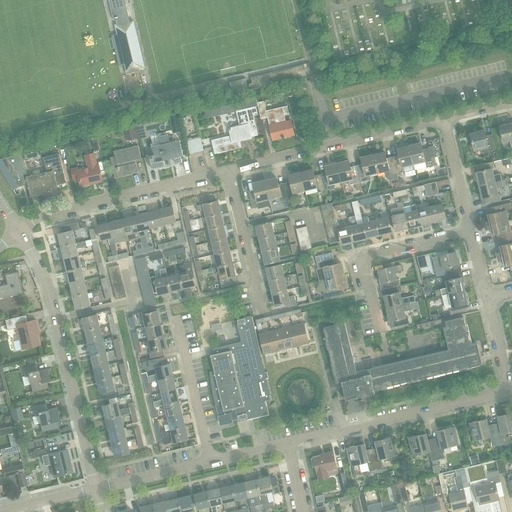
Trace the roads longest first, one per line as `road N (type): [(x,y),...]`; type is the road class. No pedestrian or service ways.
road 1 (residential): [(287,442),(501,390),(506,381),(486,297)]
road 2 (residential): [(95,488),(46,282),(20,231)]
road 3 (residential): [(20,231),(40,215),(226,170)]
road 4 (residential): [(379,331),(364,267),(371,254),(471,230)]
road 5 (residential): [(260,314),(226,170)]
road 6 (residential): [(209,460),(177,321)]
